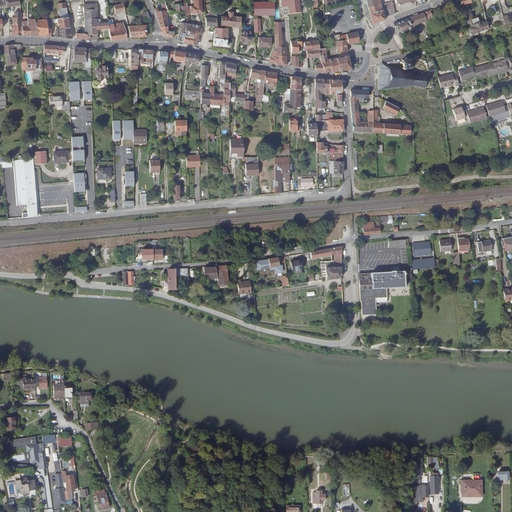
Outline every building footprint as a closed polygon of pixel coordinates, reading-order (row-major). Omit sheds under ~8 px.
[(281,0),(282,6),(289,5),(290,12),(302,10),(300,0),(281,0)] [(460,0),(468,29),(470,35),(487,29),(486,22),(484,23),(483,22),(480,23),(477,14),(471,16),(467,3),(471,1),(470,0),(460,0)] [(91,34),(97,34),(97,28),(109,27),(108,21),(97,22),(97,3),(85,3),(85,14),(91,14),(91,29),(91,34)] [(181,5),(181,13),(182,18),(187,18),(186,25),(190,25),(190,13),(202,13),(202,6),(192,6),(187,6),(186,3),(181,3),(181,5)] [(253,13),(253,17),(274,16),(274,4),(253,4),(253,13)] [(369,8),(370,14),(383,10),(381,4),(369,8)] [(155,8),(154,10),(157,19),(161,27),(168,27),(166,12),(167,13),(167,10),(159,13),(158,9),(156,8),(155,8)] [(61,18),(68,17),(68,13),(68,10),(60,11),(61,18)] [(385,19),(385,17),(383,10),(370,14),(372,24),(385,19)] [(205,26),(216,26),(214,11),(210,11),(210,17),(205,18),(205,26)] [(394,26),(398,34),(426,23),(425,20),(431,17),(429,11),(393,24),(394,26)] [(222,26),(242,27),(242,21),(238,21),(234,21),(234,18),(234,17),(230,16),(230,20),(222,20),(222,26)] [(11,32),(11,36),(22,36),(22,27),(21,23),(21,18),(21,17),(13,18),(13,26),(12,26),(12,32),(11,32)] [(58,21),(59,28),(70,27),(68,17),(61,18),(57,19),(58,21)] [(36,21),(38,35),(51,37),(48,20),(36,21)] [(109,27),(111,40),(127,38),(125,23),(114,24),(114,20),(108,21),(109,27)] [(29,26),(30,35),(38,35),(36,21),(28,21),(29,26)] [(275,50),(275,63),(275,64),(286,66),(286,65),(286,48),(281,48),(281,23),(275,23),(275,50)] [(181,24),(177,40),(180,41),(181,37),(184,38),(184,36),(186,25),(181,24)] [(129,26),(131,38),(139,37),(138,25),(129,26)] [(138,25),(139,37),(146,37),(145,25),(138,25)] [(190,25),(186,25),(184,36),(193,38),(192,44),(197,45),(198,35),(201,35),(201,29),(199,29),(199,27),(190,25)] [(22,27),(22,36),(30,35),(29,26),(22,27)] [(59,29),(60,37),(71,38),(70,27),(59,28),(59,29)] [(168,27),(161,27),(163,30),(163,36),(172,39),(174,32),(168,31),(168,27)] [(214,38),(227,39),(228,29),(216,28),(214,28),(214,38)] [(241,30),(239,41),(247,42),(248,39),(250,39),(251,36),(248,35),(249,31),(241,30)] [(348,41),(348,44),(358,43),(357,33),(347,35),(348,41)] [(184,38),(183,42),(183,43),(192,44),(193,38),(184,36),(184,38)] [(258,45),(271,45),(271,36),(257,37),(258,45)] [(214,38),(213,46),(226,47),(227,39),(214,38)] [(291,39),(291,54),(297,55),(297,52),(299,52),(299,47),(301,47),(301,39),(291,39)] [(303,40),(303,49),(306,49),(317,48),(317,42),(311,43),(311,40),(305,40),(303,40)] [(337,53),(347,52),(346,44),(348,44),(348,41),(339,42),(331,42),(332,49),(336,48),(337,53)] [(4,45),(4,47),(5,55),(7,55),(8,66),(17,65),(17,57),(13,56),(13,52),(21,51),(20,45),(20,44),(12,44),(4,45)] [(43,44),(43,45),(44,53),(65,57),(66,52),(64,52),(64,47),(43,44)] [(84,48),(73,48),(74,61),(82,61),(82,59),(85,59),(84,48)] [(306,49),(307,57),(319,56),(318,51),(317,48),(306,49)] [(139,50),(131,50),(130,68),(139,68),(139,66),(139,50)] [(153,51),(139,50),(139,66),(144,66),(144,60),(153,61),(153,51)] [(167,51),(158,51),(158,74),(165,74),(166,61),(167,51)] [(185,54),(173,52),(172,62),(173,62),(173,65),(183,65),(185,54)] [(198,56),(185,54),(183,65),(183,69),(187,69),(188,65),(196,66),(198,56)] [(29,56),(22,57),(23,69),(39,67),(39,65),(40,65),(39,58),(29,59),(29,56)] [(320,62),(323,72),(332,71),(330,60),(326,61),(326,57),(319,57),(320,62)] [(337,60),(339,71),(350,69),(348,57),(345,57),(345,59),(337,60)] [(409,59),(408,58),(407,58),(406,57),(404,57),(404,61),(403,61),(403,60),(401,60),(401,62),(400,62),(400,64),(402,64),(403,68),(402,68),(403,70),(404,70),(404,71),(405,71),(405,69),(409,68),(410,70),(412,69),(411,68),(413,67),(412,65),(411,66),(409,61),(411,61),(411,60),(411,59),(409,59)] [(330,60),(332,71),(339,71),(337,60),(330,60)] [(489,64),(492,75),(506,71),(503,60),(489,64)] [(235,65),(225,62),(225,74),(235,75),(235,65)] [(315,65),(315,70),(323,72),(320,62),(318,63),(319,65),(315,65)] [(487,76),(492,75),(489,64),(489,63),(473,68),(476,78),(487,75),(487,76)] [(100,77),(105,77),(105,64),(101,64),(100,65),(97,66),(97,67),(95,67),(96,76),(100,76),(100,77)] [(422,83),(419,75),(416,76),(383,65),(384,73),(384,78),(384,82),(382,89),(402,86),(416,85),(422,83)] [(472,68),(471,66),(458,70),(458,72),(454,73),(455,75),(457,80),(460,79),(461,81),(474,77),(472,68)] [(258,70),(252,69),(249,78),(257,80),(258,70)] [(265,72),(258,70),(257,80),(260,80),(258,90),(257,90),(255,101),(261,102),(262,96),(264,84),(265,72)] [(277,73),(265,72),(264,84),(275,85),(276,74),(277,73)] [(451,74),(438,78),(441,89),(454,85),(454,86),(458,85),(457,80),(455,75),(452,76),(451,74)] [(427,75),(419,75),(422,83),(416,85),(426,87),(427,75)] [(300,78),(291,77),(289,90),(300,91),(308,91),(309,83),(300,83),(300,78)] [(71,79),(71,94),(80,94),(80,87),(80,82),(83,82),(84,88),(84,94),(91,94),(91,79),(83,79),(83,78),(79,78),(79,79),(71,79)] [(219,102),(228,102),(229,81),(229,78),(224,78),(224,83),(224,85),(224,91),(222,92),(222,94),(219,94),(219,102)] [(324,91),(324,80),(314,79),(315,101),(320,101),(319,91),(324,91)] [(337,92),(341,92),(341,81),(329,80),(329,91),(337,92)] [(229,81),(228,102),(242,102),(243,92),(233,92),(233,82),(229,81)] [(172,85),(165,85),(164,95),(172,96),(172,85)] [(200,104),(209,104),(209,94),(204,94),(204,90),(200,90),(200,92),(201,92),(200,104)] [(209,94),(209,104),(211,104),(219,105),(219,102),(219,94),(214,94),(214,90),(209,90),(209,94)] [(300,91),(289,90),(283,90),(283,96),(286,96),(286,101),(283,101),(282,113),(287,113),(294,113),(294,112),(294,109),(299,109),(300,91)] [(401,100),(422,101),(421,127),(434,128),(436,99),(424,99),(424,91),(401,90),(401,100)] [(243,92),(242,102),(242,111),(251,111),(251,101),(247,101),(248,92),(243,91),(243,92)] [(368,99),(368,95),(368,92),(350,91),(351,123),(359,123),(358,98),(368,99)] [(507,103),(504,94),(501,95),(502,100),(486,105),(489,115),(508,109),(507,103)] [(58,109),(72,109),(71,102),(64,102),(63,96),(51,96),(51,106),(58,106),(58,109)] [(324,101),(320,101),(315,101),(315,109),(324,109),(324,101)] [(399,108),(386,101),(382,108),(401,118),(403,114),(399,108)] [(464,115),(466,114),(466,113),(464,106),(453,109),(456,120),(464,118),(464,115)] [(484,108),(466,113),(466,114),(470,124),(487,118),(484,108)] [(377,111),(373,110),(372,117),(372,124),(372,133),(375,133),(386,134),(399,135),(399,126),(379,124),(376,124),(376,118),(377,111)] [(287,130),(296,130),(296,119),(287,120),(287,130)] [(327,131),(327,119),(321,120),(315,119),(316,124),(316,130),(327,131)] [(342,130),(342,119),(332,119),(327,119),(327,131),(342,130)] [(175,135),(184,135),(183,120),(175,121),(175,135)] [(112,123),(112,138),(119,138),(119,133),(119,127),(122,127),(122,133),(122,138),(133,138),(133,132),(132,123),(122,123),(119,123),(112,123)] [(351,123),(352,132),(372,133),(372,124),(359,123),(351,123)] [(316,138),(316,130),(316,124),(306,124),(306,137),(312,137),(312,139),(316,138)] [(399,135),(409,135),(410,126),(399,126),(399,135)] [(133,144),(145,144),(145,132),(133,132),(133,138),(133,140),(133,144)] [(73,138),(73,146),(78,146),(82,146),(84,146),(84,137),(73,138)] [(237,156),(243,156),(243,140),(230,140),(230,153),(237,153),(237,156)] [(323,147),(323,143),(316,143),(316,153),(327,153),(327,147),(323,147)] [(35,162),(47,162),(47,149),(35,149),(35,162)] [(73,150),(73,158),(85,158),(84,149),(82,149),(78,149),(73,150)] [(67,162),(67,151),(53,151),(54,162),(62,161),(62,162),(67,162)] [(328,153),(329,174),(334,174),(334,162),(339,156),(339,153),(334,153),(328,153)] [(184,167),(198,167),(198,156),(184,156),(184,167)] [(28,217),(37,216),(33,158),(2,162),(2,166),(14,166),(17,205),(27,204),(28,217)] [(149,171),(153,171),(159,171),(158,160),(149,160),(149,171)] [(334,174),(343,174),(343,162),(334,162),(334,174)] [(281,182),(288,182),(288,164),(275,164),(275,183),(281,182)] [(245,175),(258,175),(257,165),(250,165),(245,165),(245,175)] [(97,171),(97,180),(106,180),(111,180),(110,171),(97,171)] [(74,174),(74,189),(85,189),(84,174),(74,174)] [(124,174),(124,186),(133,186),(133,174),(124,174)] [(41,187),(41,205),(50,205),(49,187),(41,187)] [(364,223),(364,235),(380,234),(379,229),(374,229),(374,223),(364,223)] [(511,237),(503,239),(505,251),(511,249),(511,237)] [(405,239),(388,241),(389,248),(405,246),(405,239)] [(468,239),(457,240),(458,251),(469,250),(469,249),(471,249),(470,244),(469,245),(468,239)] [(152,250),(152,259),(162,259),(162,250),(154,250),(153,240),(151,241),(151,243),(152,250)] [(450,241),(439,241),(440,252),(451,251),(451,245),(452,245),(452,241),(450,241)] [(490,241),(477,242),(478,252),(491,250),(490,241)] [(430,242),(412,243),(413,256),(430,254),(430,242)] [(109,244),(97,246),(97,265),(110,264),(109,244)] [(342,247),(331,249),(332,256),(335,256),(335,262),(341,262),(342,247)] [(332,256),(331,249),(307,253),(307,260),(332,256)] [(142,260),(152,259),(152,250),(141,250),(142,260)] [(278,258),(268,259),(268,261),(259,263),(259,269),(269,268),(269,270),(274,269),(274,272),(276,273),(282,273),(281,266),(279,266),(278,258)] [(417,260),(409,261),(410,269),(430,267),(435,267),(434,260),(434,259),(417,260)] [(292,271),(301,270),(299,261),(290,262),(292,271)] [(326,280),(341,278),(341,262),(335,262),(335,268),(326,269),(326,280)] [(217,278),(218,284),(219,284),(219,286),(227,286),(227,284),(228,283),(226,266),(216,267),(217,278)] [(217,278),(216,267),(205,269),(206,279),(217,278)] [(176,269),(176,277),(188,277),(188,268),(176,269)] [(385,271),(359,274),(361,300),(362,300),(363,316),(376,316),(375,299),(386,298),(386,288),(386,286),(399,285),(399,288),(404,287),(404,281),(411,281),(410,271),(403,271),(403,270),(385,271)] [(252,293),(251,282),(238,283),(239,295),(252,293)] [(23,389),(36,388),(35,379),(22,379),(23,389)] [(62,397),(62,386),(58,386),(58,389),(54,389),(54,397),(62,397)] [(6,418),(6,431),(17,431),(17,417),(6,418)] [(41,444),(55,443),(55,435),(41,435),(41,444)] [(57,446),(70,447),(70,436),(57,435),(57,446)] [(36,443),(25,445),(26,452),(29,452),(31,463),(39,462),(36,443)] [(13,452),(13,461),(24,460),(24,452),(13,452)] [(42,476),(49,475),(47,461),(40,462),(42,476)] [(419,484),(419,475),(421,475),(421,464),(412,464),(412,484),(419,484)] [(503,475),(503,479),(507,478),(507,471),(504,471),(503,470),(501,470),(500,471),(496,471),(496,474),(498,474),(499,474),(501,475),(503,475)] [(70,484),(71,488),(75,487),(75,483),(74,476),(65,477),(67,484),(70,484)] [(438,476),(429,476),(430,494),(439,494),(438,476)] [(478,482),(463,482),(463,493),(479,492),(478,482)] [(37,497),(35,487),(27,488),(26,485),(21,486),(22,487),(16,487),(18,495),(22,495),(23,500),(30,500),(30,498),(37,497)] [(422,485),(412,485),(413,502),(422,502),(422,485)] [(64,488),(54,489),(55,505),(65,503),(64,488)] [(87,490),(80,491),(82,498),(88,497),(87,490)] [(322,494),(313,494),(313,504),(322,503),(322,501),(325,500),(325,497),(322,497),(322,494)] [(107,501),(100,502),(99,502),(99,503),(101,511),(109,509),(108,505),(108,501),(107,501)]
